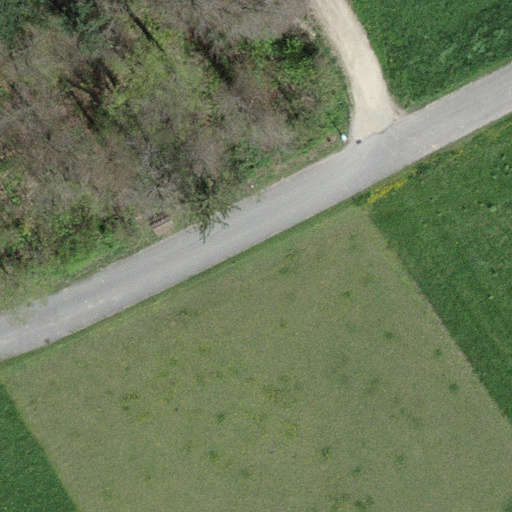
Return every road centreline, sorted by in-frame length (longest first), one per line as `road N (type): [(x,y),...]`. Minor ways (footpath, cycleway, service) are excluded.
road 1 (residential): [(511,82),(383,152),(0,329)]
road 2 (track): [(319,0),(363,82),(383,152)]
